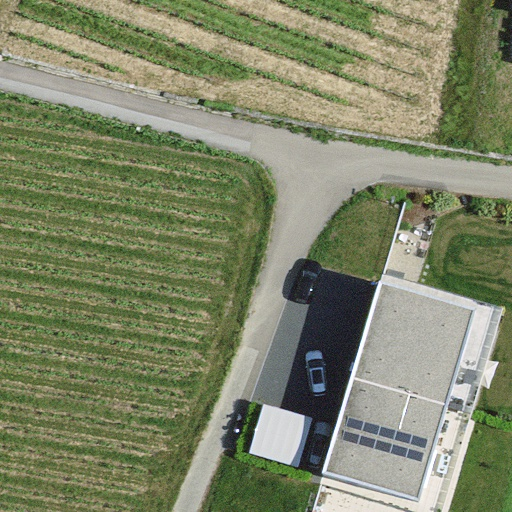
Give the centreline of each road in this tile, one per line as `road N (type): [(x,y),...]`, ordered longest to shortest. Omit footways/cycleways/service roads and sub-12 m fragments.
road 1 (track): [(0,78),(328,176),(191,511)]
road 2 (residential): [(328,176),(511,181)]
